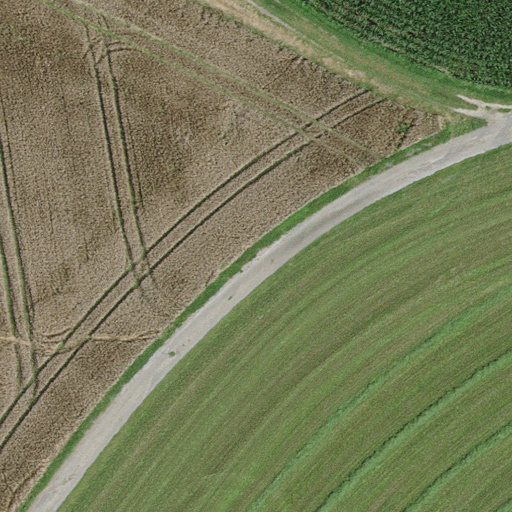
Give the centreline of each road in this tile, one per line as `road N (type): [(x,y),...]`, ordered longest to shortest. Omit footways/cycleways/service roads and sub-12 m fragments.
road 1 (track): [(34,511),(200,303),(393,175),(511,126)]
road 2 (track): [(263,0),(411,87),(511,121)]
